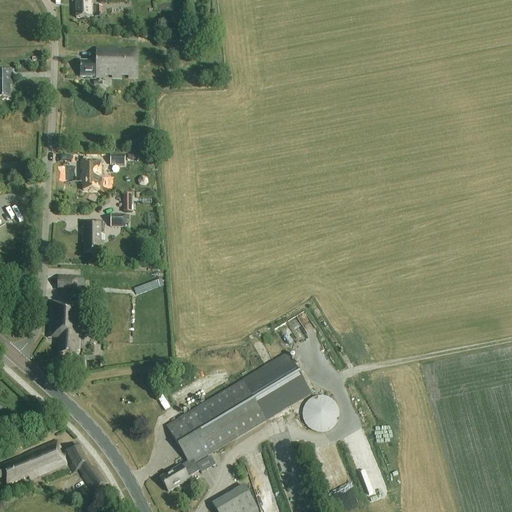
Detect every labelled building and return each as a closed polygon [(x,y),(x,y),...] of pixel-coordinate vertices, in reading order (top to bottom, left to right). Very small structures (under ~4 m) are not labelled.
[(71,0),(71,3),(75,3),(76,19),(92,19),(92,18),(102,18),(102,8),(92,8),(91,0),(99,0),(99,4),(106,4),(106,5),(120,5),(120,3),(128,4),(127,0),(71,0)] [(178,30),(177,16),(168,17),(168,21),(164,22),(165,31),(178,30)] [(80,63),(80,78),(93,78),(93,79),(105,79),(105,77),(111,77),(111,79),(121,79),(121,78),(128,78),(128,79),(137,79),(137,51),(96,50),(96,63),(80,63)] [(11,88),(11,79),(11,74),(11,71),(0,71),(0,100),(10,100),(10,88),(11,88)] [(138,161),(146,162),(146,153),(139,153),(138,161)] [(110,166),(124,166),(124,156),(110,156),(110,166)] [(99,177),(101,177),(100,162),(81,162),(81,171),(83,171),(83,176),(81,176),(81,183),(83,183),(83,192),(99,192),(99,177)] [(131,214),(131,196),(122,196),(122,214),(131,214)] [(125,228),(125,217),(125,216),(110,216),(110,228),(125,228)] [(102,222),(81,222),(81,229),(84,229),(84,235),(81,235),(81,243),(84,243),(84,254),(102,254),(102,249),(100,249),(100,242),(102,242),(102,222)] [(76,277),(76,278),(58,277),(57,291),(76,293),(76,291),(81,292),(81,277),(76,277)] [(151,284),(137,289),(140,297),(154,291),(151,284)] [(48,339),(59,339),(58,355),(75,356),(75,352),(79,353),(82,306),(50,304),(48,339)] [(276,328),(284,343),(298,336),(289,320),(276,328)] [(287,355),(242,382),(166,427),(187,463),(180,467),(160,479),(168,494),(189,481),(188,479),(200,472),(195,464),(202,460),(311,396),(287,355)] [(170,408),(162,396),(157,399),(165,412),(170,408)] [(337,420),(336,408),(329,400),(318,398),(307,402),(302,412),(303,423),(310,432),(321,434),(332,430),(337,420)] [(16,451),(22,448),(19,441),(13,444),(16,451)] [(29,482),(65,466),(57,443),(25,455),(26,457),(0,467),(0,478),(3,477),(7,486),(28,479),(29,482)] [(93,495),(107,485),(96,469),(93,470),(89,466),(79,446),(63,454),(73,474),(78,471),(83,478),(81,479),(93,495)] [(262,511),(282,511),(277,486),(258,490),(262,511)] [(214,511),(255,511),(258,510),(243,487),(211,506),(214,511)]
